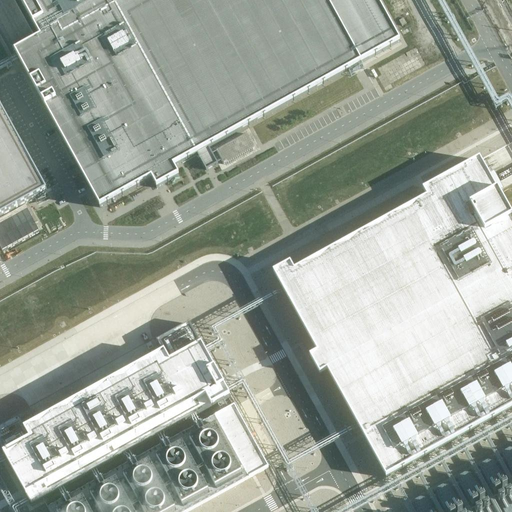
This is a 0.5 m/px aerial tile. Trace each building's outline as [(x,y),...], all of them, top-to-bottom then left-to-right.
[(18,0),(41,39),(39,40),(15,53),(100,208),(152,179),(157,189),(179,176),(174,167),(197,154),(206,171),(218,164),(209,148),(400,43),(376,0),(18,0)] [(0,219),(35,200),(47,194),(48,193),(0,106),(0,219)] [(291,264),(273,274),(317,354),(310,358),(320,376),(327,372),(386,478),(511,409),(511,218),(498,193),(488,176),(480,160),(423,191),(427,199),(295,272),(291,264)] [(302,216),(319,210),(311,191),(295,197),(302,216)] [(0,247),(2,252),(39,232),(27,211),(0,225),(0,247)] [(19,418),(0,428),(0,448),(32,507),(230,398),(190,324),(157,342),(164,354),(38,423),(26,430),(19,418)] [(331,415),(334,421),(345,415),(339,404),(328,410),(331,416),(331,415)] [(235,406),(49,508),(50,511),(189,511),(269,468),(267,464),(235,407),(235,406)] [(511,447),(501,453),(511,473),(511,447)] [(493,458),(479,466),(495,494),(509,487),(493,458)] [(470,470),(456,478),(472,507),(486,499),(470,470)] [(448,482),(434,490),(445,511),(462,511),(464,511),(448,482)] [(511,511),(511,492),(511,491),(497,499),(504,511),(511,511)] [(434,511),(425,495),(411,503),(416,511),(434,511)] [(493,511),(489,503),(475,511),(474,511),(493,511)]
